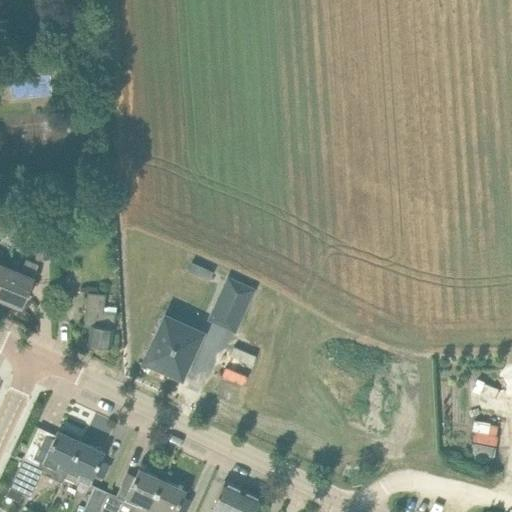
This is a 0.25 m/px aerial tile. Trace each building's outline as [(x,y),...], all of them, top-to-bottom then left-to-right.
[(0,215),(0,231),(9,235),(15,222),(0,215)] [(51,231),(35,232),(36,258),(53,257),(51,231)] [(21,270),(7,264),(0,280),(0,297),(21,306),(39,263),(26,257),(21,270)] [(234,329),(252,289),(229,279),(210,319),(234,329)] [(88,291),(86,305),(83,324),(91,326),(88,344),(110,348),(115,313),(102,311),(105,294),(88,291)] [(202,332),(178,322),(165,315),(145,359),(148,360),(146,365),(160,371),(162,367),(181,376),(202,332)] [(472,439),(495,441),(497,423),(473,421),(472,439)] [(45,435),(36,455),(37,460),(39,461),(56,468),(57,466),(67,470),(80,442),(81,441),(77,439),(79,435),(63,428),(62,432),(57,430),(53,439),(45,435)] [(66,473),(64,477),(76,483),(78,479),(89,484),(95,473),(103,477),(109,464),(100,460),(105,452),(81,441),(80,442),(67,470),(66,473)] [(23,458),(10,487),(21,492),(25,493),(38,464),(23,458)] [(106,495),(97,511),(146,511),(149,508),(162,479),(139,468),(134,478),(126,474),(121,485),(129,489),(125,498),(120,496),(118,500),(106,495)] [(149,508),(147,511),(184,511),(189,501),(182,498),(186,490),(162,479),(149,508)] [(232,511),(243,489),(224,480),(209,511),(232,511)] [(82,511),(97,511),(106,495),(105,494),(106,492),(94,487),(82,511)] [(255,511),(262,498),(243,489),(232,511),(255,511)]
